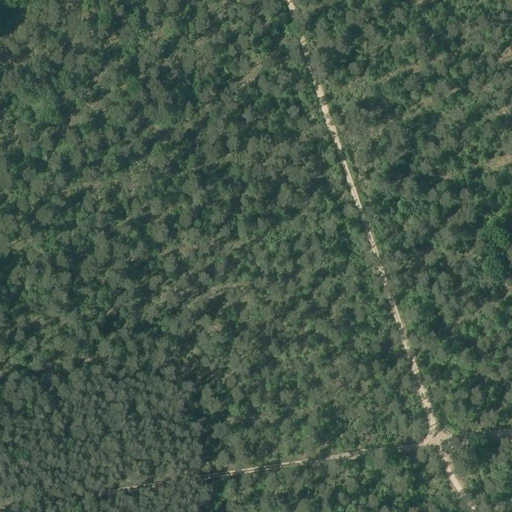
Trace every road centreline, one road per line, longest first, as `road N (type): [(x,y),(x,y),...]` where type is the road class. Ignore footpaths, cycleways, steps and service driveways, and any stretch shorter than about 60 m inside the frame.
road 1 (track): [(285,0),(439,446)]
road 2 (track): [(439,446),(193,480)]
